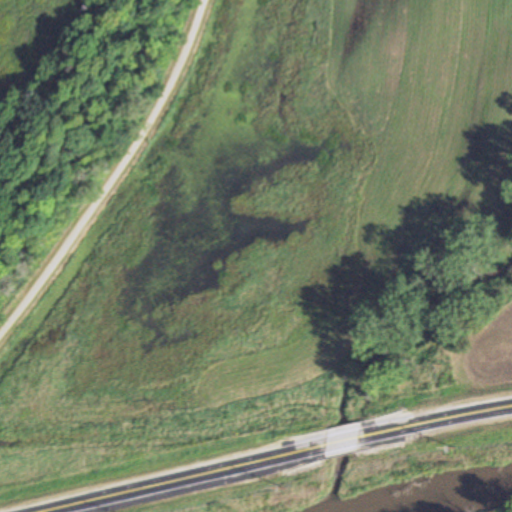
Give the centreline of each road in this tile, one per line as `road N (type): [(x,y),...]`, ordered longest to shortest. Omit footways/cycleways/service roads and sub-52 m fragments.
road 1 (residential): [(0,334),(139,139),(202,0)]
road 2 (primary): [(327,446),(43,511)]
road 3 (primary): [(511,406),(369,436)]
